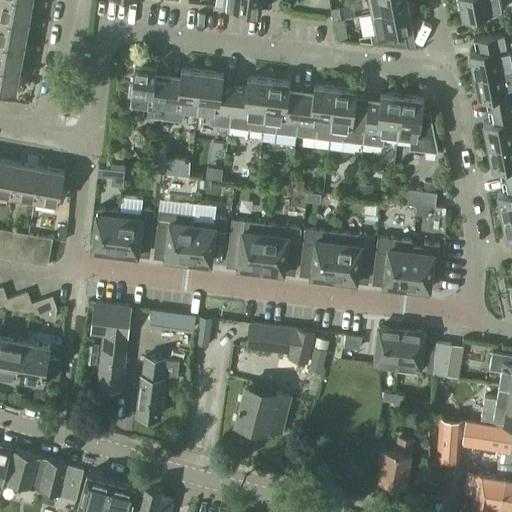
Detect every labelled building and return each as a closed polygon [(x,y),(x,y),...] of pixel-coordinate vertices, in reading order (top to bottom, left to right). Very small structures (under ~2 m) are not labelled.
[(0,0),(0,13),(28,18),(30,0),(0,0)] [(261,0),(223,0),(223,5),(260,9),(261,0)] [(369,0),(371,11),(407,4),(406,0),(369,0)] [(459,0),(463,15),(502,7),(501,4),(504,3),(502,0),(459,0)] [(407,4),(371,11),(375,31),(370,32),(372,41),(407,44),(404,27),(412,25),(407,4)] [(330,6),(333,19),(341,17),(339,5),(330,6)] [(0,13),(0,36),(23,41),(28,18),(0,13)] [(470,49),(475,73),(511,64),(511,58),(510,51),(511,50),(511,27),(474,35),(474,36),(479,35),(481,47),(470,49)] [(0,36),(0,63),(18,67),(23,41),(0,36)] [(142,113),(162,116),(167,78),(155,77),(157,63),(135,61),(133,79),(130,78),(129,90),(131,90),(130,99),(144,101),(142,113)] [(18,67),(0,63),(0,86),(14,89),(18,67)] [(491,93),(493,106),(511,101),(511,64),(475,73),(479,95),(491,93)] [(184,106),(197,108),(202,69),(181,66),(179,80),(167,78),(162,116),(183,118),(184,106)] [(209,121),(229,123),(234,87),(222,85),(223,71),(202,69),(197,108),(210,109),(209,121)] [(229,123),(262,127),(269,77),(248,74),(246,88),(234,87),(229,123)] [(262,127),(296,131),(300,95),(288,93),(290,79),(269,77),(262,127)] [(316,134),(329,135),(336,85),(314,82),(312,96),(300,95),(296,131),(316,134)] [(329,135),(363,139),(367,103),(355,101),(357,87),(336,85),(329,135)] [(384,130),(398,132),(402,93),(381,90),(379,104),(367,103),(363,139),(383,142),(384,130)] [(402,93),(398,132),(411,133),(409,145),(438,148),(430,110),(422,109),(424,95),(402,93)] [(484,119),(489,143),(511,138),(511,101),(493,106),(495,117),(484,119)] [(505,163),(507,176),(511,175),(511,138),(489,143),(493,165),(505,163)] [(0,189),(12,192),(18,161),(0,157),(0,189)] [(106,167),(113,168),(125,169),(125,163),(112,162),(112,159),(107,158),(106,167)] [(12,192),(34,196),(40,165),(18,161),(12,192)] [(40,165),(34,196),(58,200),(64,169),(40,165)] [(208,165),(207,175),(222,177),(224,167),(208,165)] [(125,169),(113,168),(112,175),(124,176),(125,169)] [(278,176),(277,184),(289,186),(291,173),(285,172),(278,176)] [(249,173),(248,181),(256,182),(257,174),(249,173)] [(198,175),(197,185),(210,186),(211,176),(198,175)] [(295,175),(294,186),(304,187),(305,176),(295,175)] [(498,189),(503,214),(511,211),(511,175),(507,176),(509,187),(498,189)] [(342,191),(356,193),(358,179),(344,177),(342,191)] [(358,194),(374,195),(375,183),(359,181),(358,194)] [(426,181),(425,188),(435,189),(435,182),(426,181)] [(403,201),(417,203),(430,204),(436,205),(437,190),(405,186),(403,201)] [(308,189),(307,198),(320,200),(321,191),(308,189)] [(430,204),(417,203),(416,212),(429,213),(430,204)] [(121,208),(99,205),(94,245),(93,245),(93,246),(116,249),(121,208)] [(156,207),(142,206),(142,210),(121,208),(116,249),(139,252),(139,250),(138,250),(141,231),(153,232),(156,207)] [(194,212),(159,208),(156,233),(169,234),(166,254),(166,253),(165,255),(189,257),(194,212)] [(511,234),(511,211),(503,214),(507,236),(511,234)] [(229,216),(215,214),(214,219),(194,217),(195,212),(194,212),(189,257),(212,260),(212,259),(211,259),(213,240),(226,241),(229,216)] [(267,221),(232,216),(229,242),(242,243),(239,262),(238,262),(238,263),(262,266),(267,221)] [(299,250),(302,225),(267,221),(262,266),(285,269),(285,268),(284,268),(286,248),(299,250)] [(340,229),(305,225),(302,250),(315,252),(312,271),(311,271),(311,272),(335,275),(340,229)] [(16,229),(4,227),(0,250),(0,253),(11,256),(16,229)] [(28,231),(16,229),(11,256),(23,258),(28,231)] [(371,259),(374,234),(340,229),(335,275),(358,278),(358,277),(357,276),(359,257),(371,259)] [(39,233),(28,231),(23,258),(34,260),(39,233)] [(52,236),(39,233),(34,260),(47,262),(52,236)] [(413,238),(378,234),(375,259),(387,261),(385,280),(384,280),(384,281),(407,284),(413,238)] [(413,243),(414,238),(413,238),(407,284),(430,287),(431,285),(430,285),(432,264),(437,265),(440,241),(425,240),(424,244),(413,243)] [(5,305),(30,310),(32,301),(27,289),(7,296),(5,305)] [(32,301),(30,310),(54,314),(56,305),(52,294),(32,301)] [(131,304),(96,300),(92,329),(105,331),(99,383),(122,386),(131,304)] [(297,327),(250,321),(247,345),(290,350),(288,356),(307,361),(315,331),(297,327)] [(402,327),(379,324),(379,326),(380,326),(375,361),(397,363),(396,368),(397,368),(402,327)] [(425,330),(402,327),(397,368),(420,371),(424,331),(425,331),(425,330)] [(0,371),(18,375),(25,339),(0,333),(0,371)] [(345,334),(344,345),(359,346),(360,335),(345,334)] [(434,371),(434,370),(448,372),(453,340),(436,337),(436,348),(430,347),(428,371),(434,371)] [(25,339),(18,375),(43,379),(50,343),(25,339)] [(310,367),(324,371),(329,349),(315,346),(310,367)] [(502,367),(499,380),(511,382),(511,350),(493,347),(490,365),(502,367)] [(142,373),(138,411),(159,414),(163,375),(162,375),(163,373),(178,375),(180,359),(164,357),(165,355),(146,353),(143,373),(142,373)] [(511,382),(499,380),(497,394),(485,392),(481,415),(511,419),(511,382)] [(243,387),(235,421),(268,429),(269,425),(281,429),(290,394),(276,391),(276,395),(243,387)] [(395,391),(385,389),(383,397),(394,399),(395,391)] [(405,393),(395,391),(394,399),(404,401),(405,393)] [(472,502),(501,507),(508,462),(511,436),(511,423),(462,415),(443,413),(438,452),(459,455),(461,440),(478,443),(479,437),(487,439),(501,441),(497,461),(495,473),(468,469),(465,489),(474,490),(472,502)] [(378,478),(406,483),(414,437),(398,434),(395,448),(383,446),(378,478)] [(511,436),(508,462),(501,507),(511,508),(511,436)] [(0,472),(2,473),(10,447),(0,443),(0,472)] [(6,478),(38,487),(47,457),(15,447),(6,478)] [(47,457),(38,487),(75,497),(82,470),(83,467),(47,457)] [(103,511),(112,478),(86,471),(78,503),(99,509),(97,511),(94,511),(93,511),(92,511),(103,511)] [(112,478),(103,511),(128,511),(136,485),(112,478)] [(170,511),(174,497),(163,494),(164,487),(142,482),(141,486),(134,511),(170,511)]
